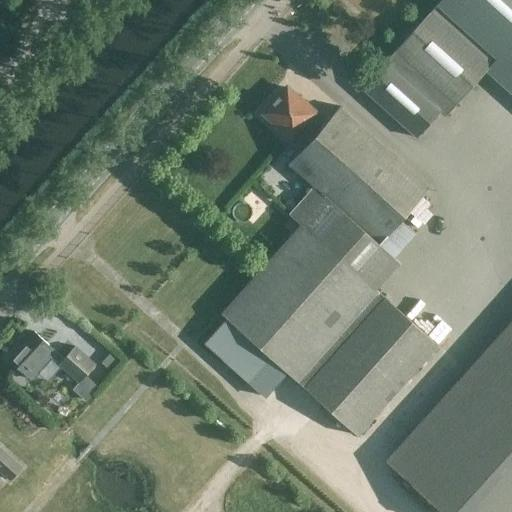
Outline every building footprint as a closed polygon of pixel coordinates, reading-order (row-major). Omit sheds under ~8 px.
[(437,4),(429,12),(488,66),(496,57),(511,71),(511,0),(438,0),(436,3),(437,4)] [(384,61),(360,87),(371,97),(416,137),(439,111),(440,110),(444,114),(488,66),(429,12),(395,51),(385,62),(384,61)] [(300,224),(221,312),(323,403),(357,434),(438,345),(376,289),(355,270),(400,219),(430,185),(340,105),(317,130),(309,123),(318,114),(301,99),(299,97),(286,86),(277,97),(275,98),(263,112),(294,140),(296,139),(303,146),(288,163),(313,185),(288,213),(300,224)] [(9,358),(32,379),(52,356),(59,362),(80,380),(93,365),(73,346),(64,357),(33,331),(9,358)] [(511,511),(511,355),(403,476),(442,511),(511,511)] [(0,468),(12,479),(23,465),(1,446),(0,445),(0,468)]
